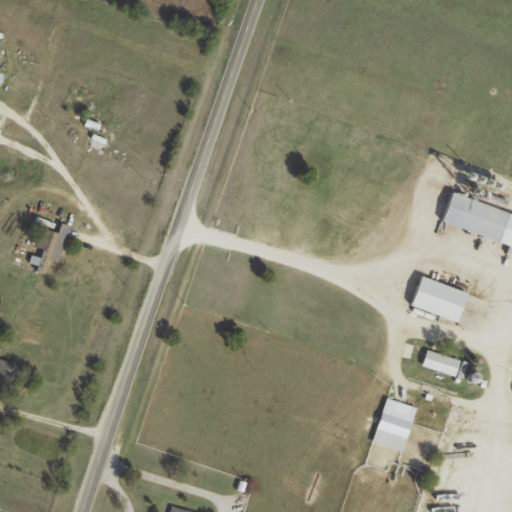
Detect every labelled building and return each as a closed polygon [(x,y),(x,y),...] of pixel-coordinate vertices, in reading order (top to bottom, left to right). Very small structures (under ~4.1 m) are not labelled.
[(64,119),(101,132),(104,125),(67,112),(64,119)] [(451,192),(440,223),(498,242),(509,212),(451,192)] [(67,226),(59,224),(57,233),(39,229),(33,252),(31,252),(28,263),(41,267),(43,259),(58,262),(67,226)] [(409,307),(457,321),(465,291),(417,277),(409,307)] [(420,368),(455,374),(458,358),(423,352),(420,368)] [(0,393),(7,396),(16,364),(0,359),(0,393)]
